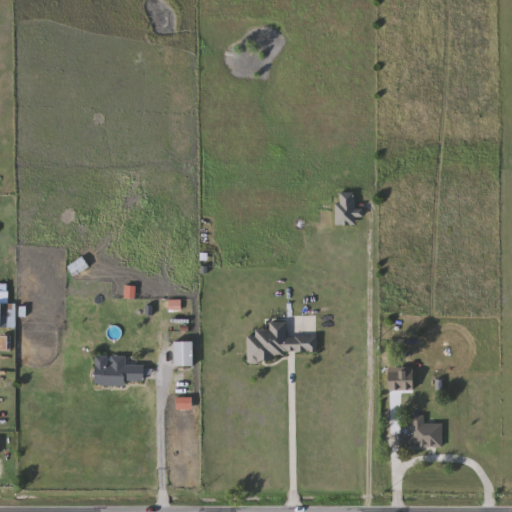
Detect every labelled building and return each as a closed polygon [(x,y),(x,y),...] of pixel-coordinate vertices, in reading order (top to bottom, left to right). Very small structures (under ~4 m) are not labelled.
[(74,277),(69,267),(85,259),(90,268),(74,277)] [(0,291),(11,291),(11,328),(0,328),(0,291)] [(319,353),(277,353),(277,363),(248,363),(248,332),(271,332),(271,322),(288,322),(288,337),(318,337),(319,353)] [(194,366),(176,366),(176,342),(194,342),(194,366)] [(127,356),(127,365),(146,365),(146,385),(96,384),(96,355),(127,356)] [(400,447),(400,433),(412,433),(412,414),(425,414),(425,423),(444,424),(444,447),(400,447)]
